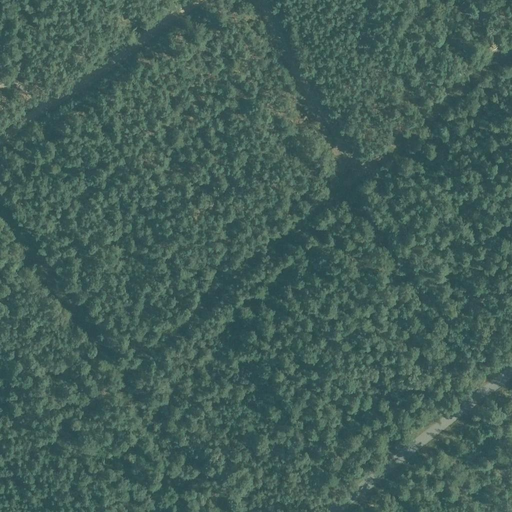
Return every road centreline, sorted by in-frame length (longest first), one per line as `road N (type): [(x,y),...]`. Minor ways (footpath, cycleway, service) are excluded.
road 1 (unknown): [(259,0),(353,175),(511,53)]
road 2 (unknown): [(0,139),(199,0)]
